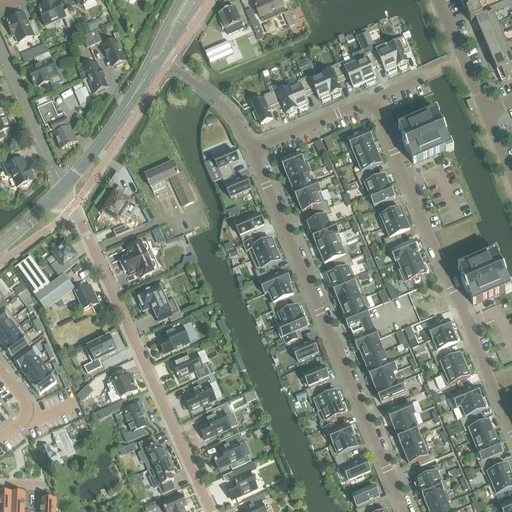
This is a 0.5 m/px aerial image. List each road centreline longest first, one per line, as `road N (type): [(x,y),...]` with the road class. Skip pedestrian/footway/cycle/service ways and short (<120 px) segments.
road 1 (residential): [(252,150),(405,511)]
road 2 (residential): [(372,99),(511,430)]
road 3 (residential): [(212,511),(64,187)]
road 4 (residential): [(64,187),(0,45)]
road 5 (residential): [(252,150),(219,102),(160,60)]
road 6 (residential): [(372,99),(252,150)]
road 7 (residential): [(438,0),(485,111)]
